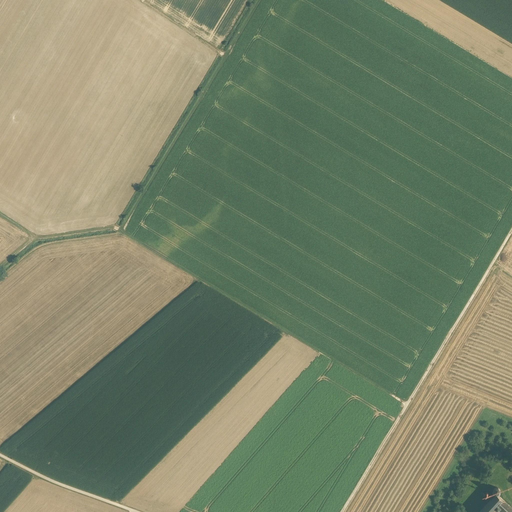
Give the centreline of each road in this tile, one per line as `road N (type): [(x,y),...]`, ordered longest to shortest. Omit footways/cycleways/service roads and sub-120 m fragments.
road 1 (track): [(32,236),(122,232),(259,0)]
road 2 (track): [(342,511),(511,230)]
road 3 (track): [(407,404),(139,242)]
road 4 (track): [(137,511),(0,454)]
